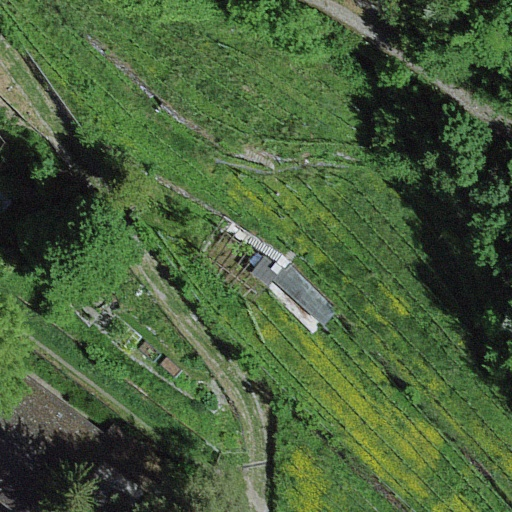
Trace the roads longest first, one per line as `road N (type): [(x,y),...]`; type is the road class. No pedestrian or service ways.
road 1 (track): [(285,511),(248,458),(271,408),(0,30)]
road 2 (unknown): [(0,311),(79,376),(248,458)]
